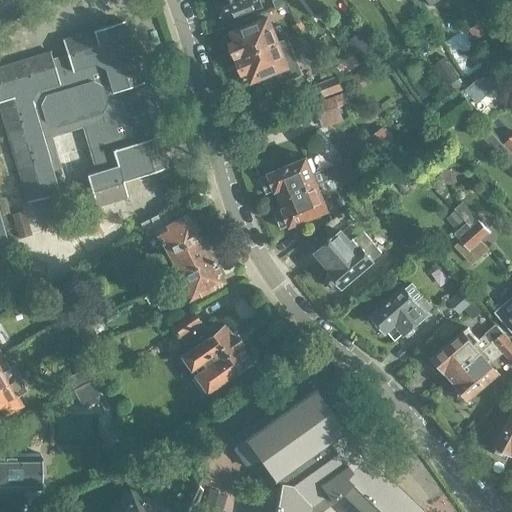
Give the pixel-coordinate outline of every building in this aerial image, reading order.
[(216,0),(224,19),(260,4),(258,0),(216,0)] [(287,4),(288,4),(284,0),(273,0),(276,8),(287,4)] [(299,0),(293,0),(288,4),(287,4),(300,21),(310,13),(299,0)] [(236,58),(278,42),(268,17),(226,34),(236,58)] [(169,166),(124,19),(61,39),(66,54),(52,58),(49,51),(0,65),(0,111),(18,170),(28,203),(60,193),(54,171),(61,169),(51,138),(82,129),(95,172),(87,174),(98,208),(128,199),(123,180),(169,166)] [(299,34),(306,28),(300,21),(293,26),(299,34)] [(306,28),(299,34),(314,53),(321,48),(306,28)] [(494,31),(478,41),(490,61),(506,51),(494,31)] [(365,66),(383,53),(372,39),(367,42),(359,32),(347,42),(365,66)] [(287,38),(278,42),(236,58),(246,83),(265,75),(269,86),(302,73),(288,38),(287,38)] [(447,86),(459,78),(446,56),(433,65),(447,86)] [(469,86),(461,92),(468,100),(472,97),(478,104),(497,88),(485,75),(479,80),(478,79),(469,87),(469,86)] [(338,78),(319,85),(324,96),(342,89),(338,78)] [(348,104),(344,93),(315,104),(324,128),(342,121),(337,108),(348,104)] [(377,148),(389,137),(382,128),(369,138),(377,148)] [(511,155),(490,130),(481,138),(508,168),(511,165),(511,155)] [(389,137),(377,148),(384,157),(397,147),(389,137)] [(281,199),(317,184),(340,175),(336,164),(313,174),(306,158),(269,173),(269,175),(261,178),(267,193),(276,189),(281,199)] [(420,175),(428,184),(439,174),(431,165),(420,175)] [(388,185),(394,192),(404,183),(398,177),(388,185)] [(317,184),(281,199),(285,209),(275,213),(281,227),(290,224),(290,225),(328,210),(317,184)] [(354,220),(380,201),(371,190),(346,209),(354,220)] [(6,235),(7,240),(8,239),(8,242),(19,239),(11,214),(5,195),(0,196),(0,217),(2,222),(6,235)] [(460,214),(455,209),(446,217),(455,227),(464,219),(460,214)] [(11,214),(19,239),(32,235),(24,210),(11,214)] [(165,254),(200,238),(189,215),(170,224),(163,210),(139,222),(146,236),(154,232),(160,244),(155,246),(160,257),(165,254)] [(471,227),(482,240),(490,233),(479,220),(471,227)] [(474,247),(482,240),(471,227),(463,234),(474,247)] [(336,291),(382,253),(364,231),(354,239),(354,238),(349,241),(342,233),(319,252),(333,270),(331,271),(333,273),(326,279),(336,291)] [(176,277),(211,260),(213,252),(207,240),(200,238),(165,254),(176,277)] [(164,283),(175,306),(222,283),(211,260),(176,277),(164,283)] [(74,297),(82,294),(76,280),(69,284),(74,297)] [(422,297),(413,285),(406,291),(405,290),(391,301),(382,300),(374,306),(374,315),(395,340),(405,332),(409,336),(414,332),(410,327),(432,308),(422,297)] [(472,299),(463,289),(450,302),(458,311),(472,299)] [(511,297),(496,312),(511,330),(511,297)] [(473,300),(464,309),(471,317),(481,309),(473,300)] [(54,309),(60,318),(73,310),(68,301),(54,309)] [(210,337),(190,308),(170,322),(189,351),(181,357),(190,369),(193,368),(197,374),(194,375),(206,393),(232,375),(233,377),(235,375),(241,376),(241,371),(244,369),(243,367),(250,362),(239,346),(240,345),(234,336),(233,337),(225,326),(210,337)] [(65,332),(76,325),(70,314),(59,321),(65,332)] [(84,347),(96,342),(89,322),(76,327),(84,347)] [(452,377),(502,333),(495,325),(478,339),(468,327),(431,359),(430,365),(435,371),(442,372),(445,369),(452,377)] [(511,344),(502,333),(452,377),(459,385),(452,392),(460,402),(467,396),(469,397),(498,372),(487,360),(494,354),(502,347),(511,359),(511,358),(511,344)] [(0,386),(19,374),(13,364),(7,368),(0,357),(0,356),(0,386)] [(93,379),(92,379),(96,385),(107,378),(97,361),(86,368),(93,379)] [(92,379),(93,379),(86,368),(67,378),(73,389),(92,379)] [(19,374),(0,386),(0,418),(20,406),(14,395),(16,393),(9,382),(20,375),(19,374)] [(98,388),(96,385),(94,386),(91,380),(73,390),(84,409),(98,401),(104,411),(118,403),(108,383),(98,388)] [(275,511),(309,511),(310,505),(326,494),(331,501),(342,492),(362,511),(422,511),(423,511),(363,455),(362,456),(344,431),(345,430),(315,388),(232,447),(244,465),(259,459),(274,481),(276,479),(280,484),(275,511)] [(511,413),(496,445),(497,445),(494,453),(505,459),(509,451),(511,452),(511,413)] [(186,462),(184,460),(172,443),(166,447),(179,467),(186,462)] [(0,488),(40,488),(40,454),(0,453),(0,488)] [(186,496),(178,511),(196,511),(205,494),(195,480),(187,497),(186,496)] [(131,491),(120,511),(170,511),(171,511),(131,491)]
